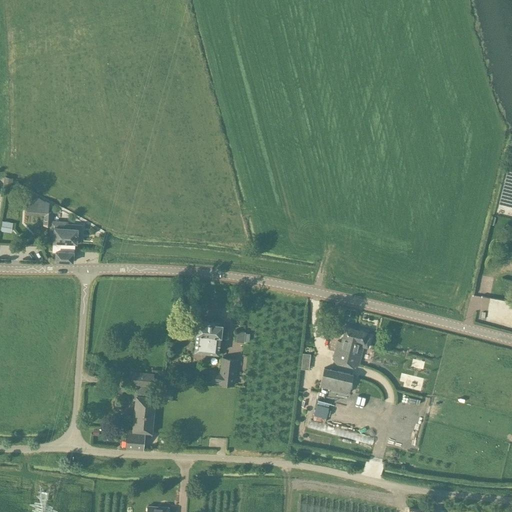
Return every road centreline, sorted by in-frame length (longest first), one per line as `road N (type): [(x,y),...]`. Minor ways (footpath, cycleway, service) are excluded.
road 1 (unclassified): [(511,501),(281,463),(73,447)]
road 2 (tertiary): [(84,269),(242,274),(511,340)]
road 3 (unclassified): [(73,447),(84,269)]
